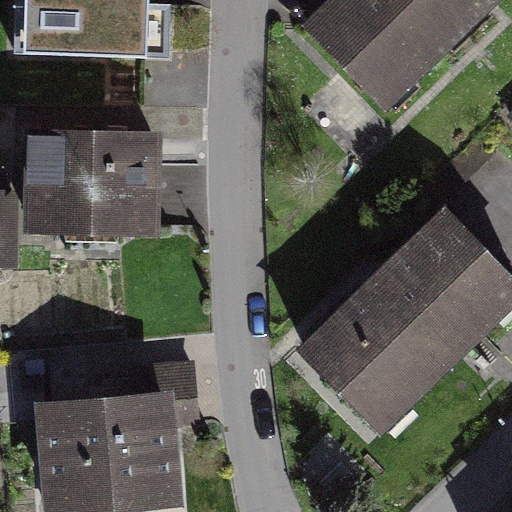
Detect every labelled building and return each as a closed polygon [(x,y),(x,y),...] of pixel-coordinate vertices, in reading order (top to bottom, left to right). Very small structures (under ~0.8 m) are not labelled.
[(12,0),(11,53),(160,57),(161,0),(12,0)] [(393,109),(505,0),(328,0),(307,21),(393,109)] [(98,123),(37,121),(34,219),(151,222),(154,124),(98,123)] [(366,290),(308,347),(388,428),(511,304),(511,269),(449,207),(366,290)] [(173,381),(46,391),(54,500),(182,490),(177,428),(173,381)]
